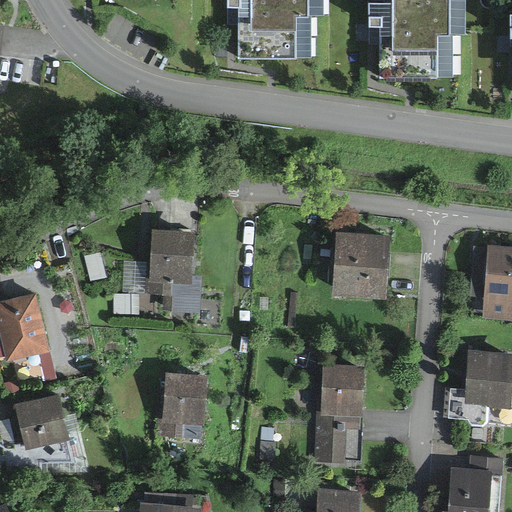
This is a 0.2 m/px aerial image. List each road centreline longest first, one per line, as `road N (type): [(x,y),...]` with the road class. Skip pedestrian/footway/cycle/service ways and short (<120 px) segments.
road 1 (residential): [(511,141),(147,89),(100,66),(44,0)]
road 2 (residential): [(439,215),(316,194),(175,189),(134,196),(0,252)]
road 3 (residential): [(439,215),(420,511)]
